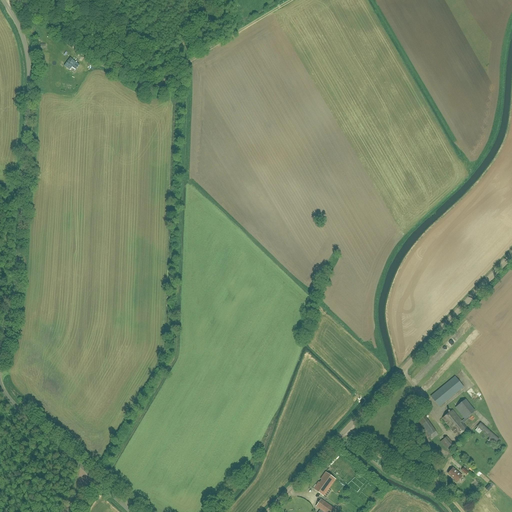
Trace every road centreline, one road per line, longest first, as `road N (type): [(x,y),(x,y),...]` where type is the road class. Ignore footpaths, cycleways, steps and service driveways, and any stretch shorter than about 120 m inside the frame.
road 1 (unclassified): [(0,351),(14,296),(29,83),(24,42),(3,0)]
road 2 (unclassified): [(511,255),(346,429)]
road 3 (unclassified): [(461,511),(346,429)]
road 4 (unclassified): [(88,473),(0,386)]
